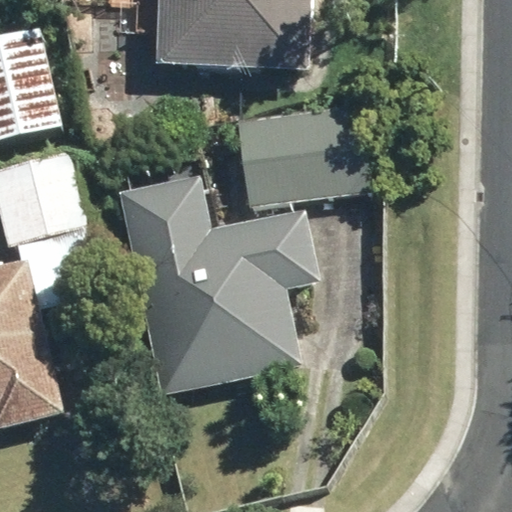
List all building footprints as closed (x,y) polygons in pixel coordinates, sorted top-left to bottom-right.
[(115,0),(115,13),(144,14),(143,39),(162,40),(161,73),(315,80),(318,0),(115,0)] [(0,156),(74,140),(52,41),(0,52),(0,156)] [(277,142),(276,129),(248,131),(254,215),(369,207),(364,136),(277,142)] [(66,175),(0,188),(0,221),(7,255),(79,241),(66,175)] [(326,304),(314,226),(220,241),(213,194),(128,207),(158,405),(309,382),(298,308),(326,304)] [(0,442),(80,426),(63,345),(46,349),(32,285),(0,291),(0,442)]
